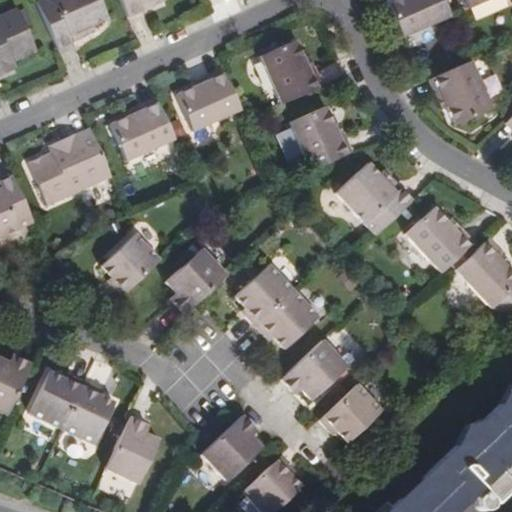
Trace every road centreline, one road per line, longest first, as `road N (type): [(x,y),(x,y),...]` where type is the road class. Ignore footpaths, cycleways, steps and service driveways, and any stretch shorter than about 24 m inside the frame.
road 1 (residential): [(317,460),(258,396),(198,368),(0,304)]
road 2 (residential): [(0,134),(305,0)]
road 3 (residential): [(511,194),(443,158),(396,116),(338,0)]
